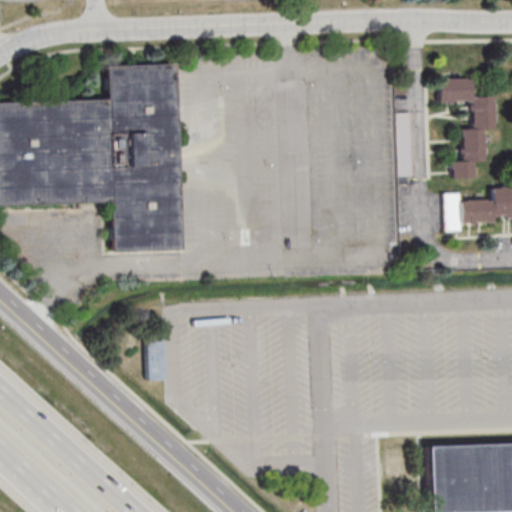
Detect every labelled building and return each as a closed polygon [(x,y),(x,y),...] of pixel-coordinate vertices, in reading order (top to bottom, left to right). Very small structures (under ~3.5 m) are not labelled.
[(0,101),(0,204),(107,202),(108,249),(175,248),(172,64),(103,65),(103,100),(0,101)] [(436,102),(469,102),(469,129),(459,129),(459,161),(449,161),(449,177),(471,177),(471,162),(481,161),(481,129),(491,129),(491,96),(469,96),(469,78),(436,78),(436,102)] [(409,113),(396,113),(396,175),(409,175),(409,113)] [(511,218),(511,187),(488,188),(488,199),(458,200),(458,192),(441,192),(441,232),(459,231),(459,222),(490,222),(490,219),(511,218)] [(143,379),(161,379),(161,341),(143,341),(143,379)] [(511,442),(422,446),(424,511),(468,511),(511,510),(511,442)]
